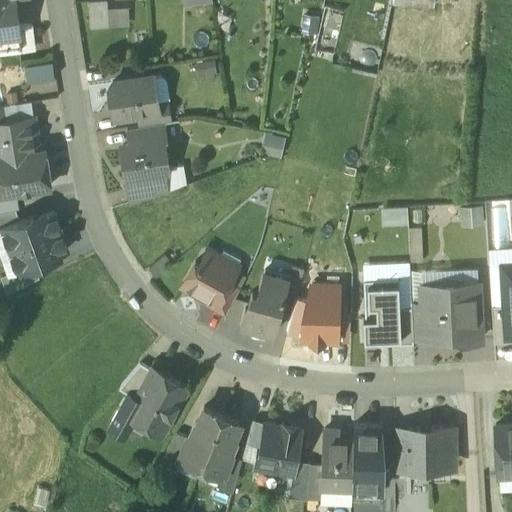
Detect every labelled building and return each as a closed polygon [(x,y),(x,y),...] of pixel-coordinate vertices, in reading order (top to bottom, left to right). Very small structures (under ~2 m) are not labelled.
[(0,0),(0,35),(19,32),(15,0),(0,0)] [(108,26),(106,0),(93,0),(88,0),(90,27),(108,26)] [(347,11),(325,5),(314,49),(337,55),(347,11)] [(314,17),(304,15),(302,29),(312,30),(314,17)] [(19,32),(0,35),(0,48),(21,46),(19,32)] [(214,60),(196,62),(198,76),(216,74),(214,60)] [(53,63),(28,66),(29,80),(54,78),(53,63)] [(148,75),(112,81),(113,84),(109,90),(110,96),(116,100),(118,116),(139,113),(160,110),(158,101),(156,90),(151,91),(148,75)] [(160,110),(139,113),(141,125),(163,121),(170,120),(167,100),(158,101),(160,110)] [(6,121),(0,121),(0,156),(39,150),(33,116),(6,121)] [(141,125),(128,127),(130,143),(160,138),(160,140),(166,139),(163,121),(141,125)] [(130,143),(123,144),(125,159),(127,159),(130,175),(128,176),(128,178),(130,178),(164,172),(164,171),(170,165),(169,155),(161,151),(160,140),(160,138),(130,143)] [(39,150),(0,156),(0,193),(16,191),(51,185),(45,149),(39,150)] [(164,172),(130,178),(134,201),(167,189),(164,172)] [(16,191),(0,193),(0,210),(15,207),(19,206),(16,191)] [(483,203),(461,203),(462,223),(483,222),(483,203)] [(408,221),(407,204),(381,206),(382,222),(408,221)] [(0,210),(0,227),(2,227),(2,224),(19,218),(15,207),(0,210)] [(19,218),(2,224),(2,227),(10,248),(60,230),(54,211),(34,218),(33,216),(19,220),(19,218)] [(60,230),(10,248),(17,269),(18,271),(35,265),(34,263),(48,258),(47,256),(67,249),(60,230)] [(222,261),(220,255),(211,250),(205,252),(199,262),(195,259),(182,283),(215,301),(217,302),(229,279),(234,269),(221,261),(222,261)] [(171,264),(162,255),(149,268),(157,277),(171,264)] [(511,337),(511,260),(498,262),(500,303),(502,339),(511,337)] [(304,267),(290,264),(287,277),(288,277),(284,293),(296,296),(304,267)] [(17,269),(1,275),(7,292),(39,276),(35,265),(18,271),(17,269)] [(249,300),(248,303),(245,303),(240,321),(274,331),(284,293),(288,277),(287,277),(262,270),(256,291),(251,290),(249,300)] [(229,279),(217,302),(215,301),(213,304),(225,311),(234,296),(240,285),(229,279)] [(412,305),(400,306),(398,279),(362,281),(365,338),(376,337),(376,341),(414,338),(412,305)] [(477,280),(422,283),(422,301),(423,301),(424,332),(425,332),(462,330),(462,338),(480,338),(477,280)] [(301,335),(302,338),(308,338),(309,340),(325,341),(325,339),(337,339),(339,283),(312,283),(307,299),(302,317),(301,335)] [(225,311),(223,317),(240,321),(245,303),(248,303),(249,300),(234,296),(225,311)] [(307,299),(296,296),(287,331),(301,335),(302,317),(307,299)] [(424,332),(423,301),(422,301),(411,302),(412,305),(414,338),(426,337),(425,332),(424,332)] [(500,303),(492,305),(494,339),(502,339),(500,303)] [(140,360),(119,386),(127,391),(135,395),(151,366),(140,360)] [(187,384),(152,365),(151,366),(135,395),(136,396),(138,393),(142,395),(131,414),(135,415),(161,430),(187,384)] [(109,423),(125,432),(135,415),(131,414),(142,395),(138,393),(136,396),(135,395),(127,391),(109,423)] [(190,432),(188,431),(187,433),(179,453),(181,454),(201,462),(221,412),(203,404),(197,420),(195,419),(190,432)] [(221,412),(201,462),(221,470),(222,471),(231,451),(231,449),(229,448),(235,435),(233,435),(239,419),(221,412)] [(264,419),(252,416),(246,439),(258,442),(259,441),(260,441),(264,419)] [(281,421),(264,418),(264,419),(260,441),(259,441),(258,442),(255,462),(289,468),(293,469),(295,456),(301,425),(296,424),(297,422),(282,420),(281,421)] [(511,419),(495,421),(496,440),(494,442),(495,449),(497,451),(498,470),(511,469),(511,419)] [(353,436),(352,480),(351,485),(381,486),(383,422),(354,421),(353,436)] [(419,427),(419,424),(408,424),(408,427),(408,439),(406,439),(406,464),(425,463),(425,465),(430,470),(437,470),(442,465),(442,459),(454,459),(454,424),(431,424),(431,427),(419,427)] [(353,436),(337,435),(337,426),(324,425),(323,460),(321,460),(320,479),(322,479),(352,480),(353,436)] [(408,439),(408,427),(394,428),(394,464),(406,464),(406,439),(408,439)] [(176,429),(160,459),(176,466),(181,454),(179,453),(187,433),(176,429)] [(241,455),(231,451),(222,471),(221,470),(216,482),(232,489),(241,455)] [(310,459),(295,456),(293,469),(289,468),(285,490),(306,495),(306,494),(310,459)] [(321,460),(310,459),(306,494),(321,495),(322,479),(320,479),(321,460)] [(352,480),(322,479),(321,495),(351,496),(351,485),(352,480)]
